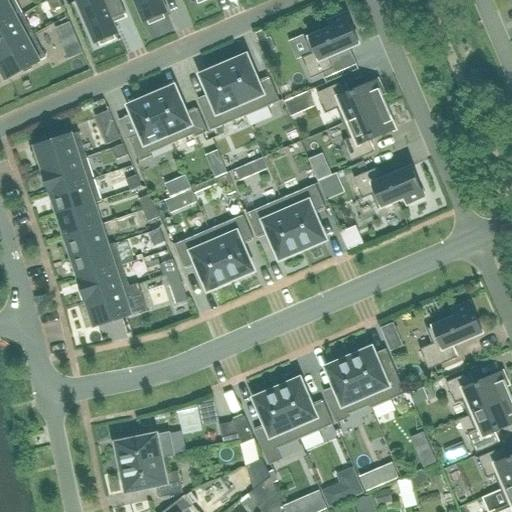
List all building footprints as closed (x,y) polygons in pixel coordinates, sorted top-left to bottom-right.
[(14,0),(3,0),(0,2),(0,28),(23,16),(14,0)] [(60,0),(48,0),(47,1),(52,12),(63,7),(60,0)] [(80,0),(77,2),(94,43),(99,41),(101,45),(115,39),(113,35),(118,33),(112,20),(126,14),(119,0),(80,0)] [(133,0),(143,22),(148,20),(150,24),(164,18),(162,14),(167,12),(161,0),(133,0)] [(311,78),(333,69),(328,57),(359,44),(346,13),(328,21),(331,28),(305,39),(311,53),(302,57),(311,78)] [(23,16),(0,28),(0,54),(34,36),(23,16)] [(82,52),(70,24),(57,30),(69,58),(82,52)] [(34,36),(0,54),(0,67),(6,79),(46,58),(34,36)] [(247,55),(224,65),(245,116),(280,101),(270,78),(259,83),(247,55)] [(224,65),(201,75),(212,103),(201,108),(211,131),(245,116),(224,65)] [(344,123),(385,105),(381,95),(384,93),(378,80),(348,93),(344,82),(317,93),(326,114),(337,109),(344,123)] [(175,86),(152,96),(172,144),(194,135),(195,138),(208,132),(198,109),(187,114),(175,86)] [(152,96),(129,106),(140,134),(129,139),(139,162),(152,156),(150,153),(172,144),(152,96)] [(385,105),(344,123),(350,138),(342,141),(351,162),(374,152),(369,140),(395,129),(385,105)] [(37,152),(35,153),(40,168),(42,168),(44,171),(87,157),(78,133),(36,147),(37,152)] [(123,144),(112,149),(117,160),(128,155),(123,144)] [(87,157),(44,171),(51,193),(94,179),(87,157)] [(424,197),(411,167),(381,180),(376,168),(353,178),(362,199),(372,195),(378,209),(404,198),(407,205),(424,197)] [(137,175),(126,180),(130,191),(142,186),(137,175)] [(94,179),(51,193),(58,215),(94,203),(94,204),(101,201),(94,179)] [(315,184),(281,199),(303,250),(326,240),(314,212),(325,208),(315,184)] [(49,195),(31,199),(44,252),(62,248),(49,195)] [(150,195),(138,200),(143,211),(154,206),(150,195)] [(281,199),(247,214),(257,237),(268,232),(280,260),(303,250),(281,199)] [(94,203),(58,215),(65,236),(101,225),(94,204),(94,203)] [(154,206),(143,211),(148,222),(159,217),(154,206)] [(142,213),(105,229),(110,241),(147,226),(142,213)] [(244,215),(209,230),(231,281),(254,271),(242,243),(253,238),(244,215)] [(101,225),(65,236),(72,258),(108,246),(101,225)] [(209,230),(175,245),(185,268),(196,263),(208,291),(231,281),(209,230)] [(73,260),(70,261),(74,272),(76,271),(79,280),(122,266),(115,243),(108,246),(72,258),(73,260)] [(173,259),(162,264),(166,275),(178,270),(173,259)] [(122,266),(79,280),(86,301),(129,287),(122,266)] [(178,270),(166,275),(171,286),(182,281),(178,270)] [(88,305),(85,306),(90,322),(93,321),(94,326),(137,312),(133,296),(142,294),(139,284),(129,287),(86,301),(88,305)] [(428,370),(457,357),(452,346),(483,333),(469,302),(452,309),(455,316),(426,329),(433,343),(420,349),(428,370)] [(372,348),(349,358),(370,405),(369,406),(370,409),(405,394),(395,370),(384,375),(372,348)] [(349,358),(326,368),(338,395),(327,400),(337,423),(349,418),(348,415),(369,406),(370,405),(349,358)] [(468,415),(510,397),(505,386),(509,385),(503,372),(473,384),(468,373),(446,383),(455,403),(462,400),(468,415)] [(300,379),(277,389),(299,439),(333,425),(323,401),(312,406),(300,379)] [(277,389),(254,398),(266,426),(255,431),(269,465),(282,460),(277,449),(299,439),(277,389)] [(511,401),(510,397),(468,415),(475,429),(467,432),(476,453),(499,444),(494,432),(511,424),(511,401)] [(245,416),(233,421),(242,444),(254,439),(245,416)] [(116,444),(121,468),(167,458),(163,444),(172,442),(170,432),(116,444)] [(501,490),(511,484),(511,456),(505,459),(501,448),(478,458),(487,478),(494,475),(501,490)] [(167,458),(121,468),(126,492),(156,486),(159,498),(183,492),(178,471),(170,473),(167,458)] [(409,484),(350,501),(353,511),(401,511),(415,508),(409,484)] [(511,511),(511,484),(501,490),(507,504),(495,509),(496,511),(511,511)] [(238,503),(242,511),(258,511),(281,500),(273,485),(238,503)] [(198,511),(185,495),(162,511),(198,511)]
